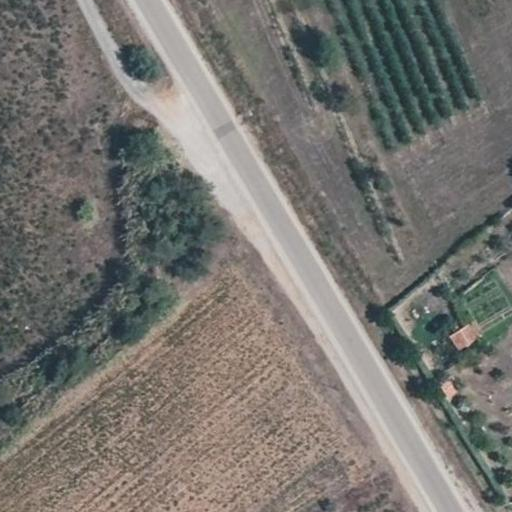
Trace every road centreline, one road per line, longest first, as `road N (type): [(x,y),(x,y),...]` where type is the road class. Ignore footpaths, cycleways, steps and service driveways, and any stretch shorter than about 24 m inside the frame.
road 1 (tertiary): [(448,511),(141,0)]
road 2 (track): [(289,241),(212,179),(135,77),(90,0)]
